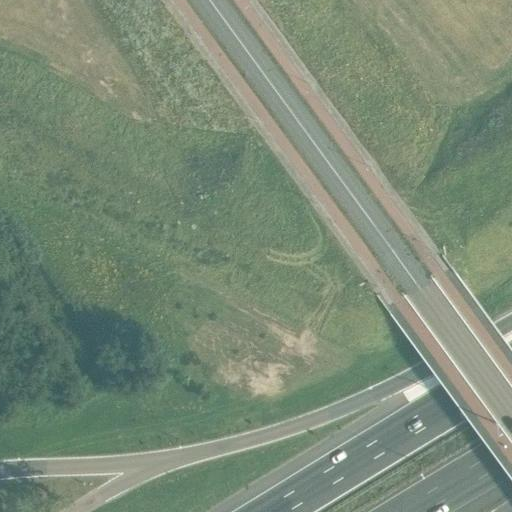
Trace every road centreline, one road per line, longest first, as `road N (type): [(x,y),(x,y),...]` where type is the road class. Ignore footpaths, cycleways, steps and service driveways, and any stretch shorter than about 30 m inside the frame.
road 1 (secondary): [(209,0),(511,414)]
road 2 (motorway): [(511,329),(327,415),(155,464)]
road 3 (motorway): [(511,370),(281,511)]
